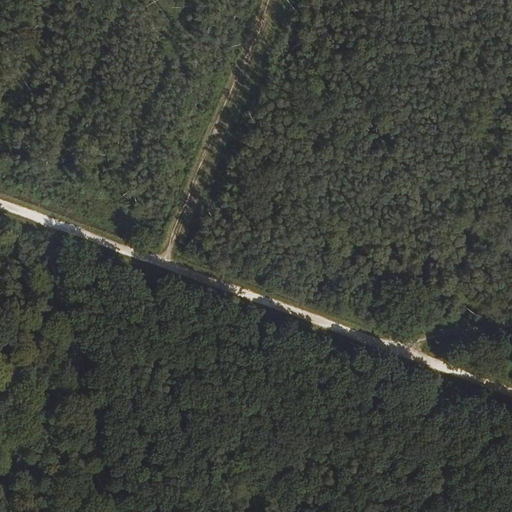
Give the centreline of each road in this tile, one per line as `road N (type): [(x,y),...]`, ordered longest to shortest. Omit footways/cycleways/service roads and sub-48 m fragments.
road 1 (track): [(0,214),(511,394)]
road 2 (track): [(52,234),(123,511)]
